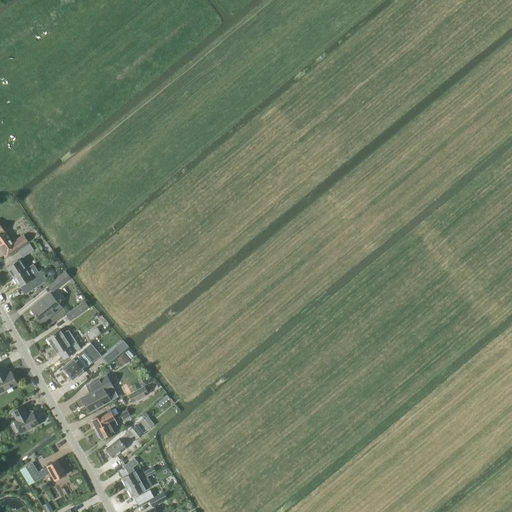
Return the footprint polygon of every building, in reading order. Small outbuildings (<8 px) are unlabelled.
[(0,247),(6,256),(28,242),(23,234),(12,241),(0,223),(0,247)] [(18,250),(22,256),(34,249),(29,242),(18,250)] [(20,257),(7,266),(13,276),(27,268),(20,257)] [(33,263),(27,268),(13,277),(24,294),(47,279),(40,269),(38,271),(33,263)] [(51,290),(67,278),(62,271),(46,284),(51,290)] [(41,322),(61,306),(50,292),(30,308),(41,322)] [(90,307),(85,300),(66,313),(70,320),(90,307)] [(101,333),(97,327),(79,339),(82,345),(101,333)] [(51,345),(71,333),(68,329),(62,333),(60,328),(46,337),(51,345)] [(71,333),(51,345),(57,353),(70,345),(76,341),(73,337),(71,333)] [(88,346),(62,367),(63,368),(63,369),(65,371),(66,372),(72,379),(84,369),(83,368),(92,361),(99,355),(90,344),(88,346)] [(115,347),(102,357),(107,364),(121,353),(115,347)] [(0,392),(17,383),(10,371),(6,373),(0,362),(0,361),(0,392)] [(89,393),(82,397),(90,411),(111,400),(104,387),(109,384),(105,375),(101,377),(91,383),(85,386),(89,393)] [(133,401),(148,393),(144,385),(129,394),(133,401)] [(21,433),(38,424),(32,411),(27,413),(23,405),(12,411),(16,420),(14,421),(21,433)] [(96,429),(115,419),(110,409),(91,420),(96,429)] [(121,413),(124,419),(130,415),(127,410),(121,413)] [(115,419),(96,429),(101,439),(114,432),(112,427),(115,425),(113,423),(116,421),(115,419)] [(136,439),(150,428),(144,419),(106,448),(112,457),(125,447),(123,444),(134,435),(136,439)] [(151,473),(154,472),(152,467),(145,470),(146,471),(138,475),(135,470),(133,467),(138,462),(134,457),(124,466),(128,474),(122,478),(127,487),(137,482),(148,476),(151,473)] [(65,474),(57,459),(46,465),(47,466),(38,471),(32,462),(25,466),(35,481),(50,472),(54,480),(65,474)] [(137,482),(127,487),(132,497),(153,486),(148,476),(137,482)] [(163,481),(150,489),(154,495),(166,488),(163,481)] [(165,492),(149,500),(153,508),(169,499),(165,492)]
